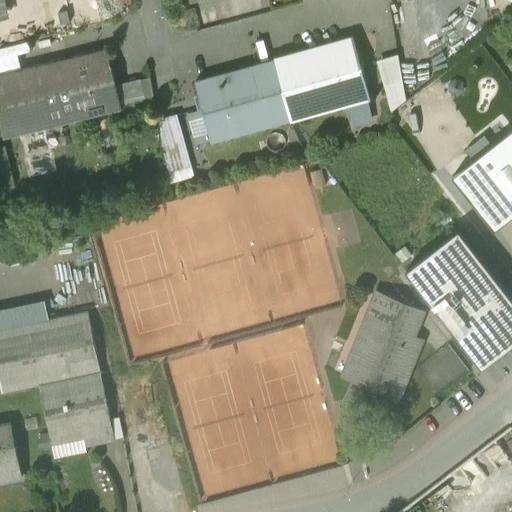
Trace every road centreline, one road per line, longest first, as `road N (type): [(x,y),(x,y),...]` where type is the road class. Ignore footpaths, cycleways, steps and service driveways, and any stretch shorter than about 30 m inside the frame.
road 1 (unclassified): [(297,511),(361,494),(417,462),(511,389)]
road 2 (unknown): [(511,249),(419,109)]
